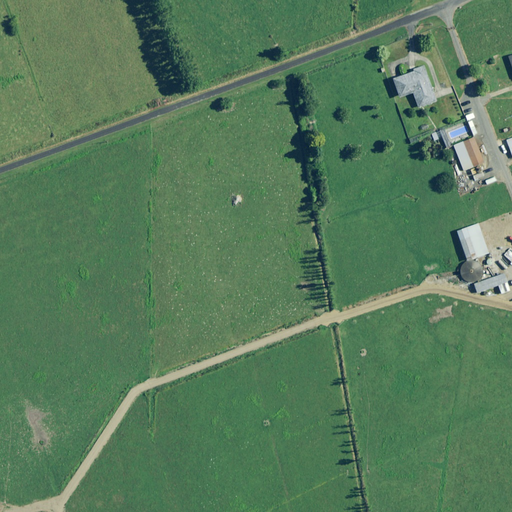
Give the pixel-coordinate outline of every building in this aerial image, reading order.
[(436,101),(424,67),(393,79),(399,98),(413,93),(418,108),(436,101)] [(478,133),(472,120),(468,122),(473,135),(478,133)] [(446,135),(444,130),(440,132),(447,149),(451,147),(448,140),(446,135)] [(473,167),(484,163),(474,137),(463,142),(453,146),(463,171),(473,167)] [(475,260),(473,260),(473,259),(489,254),(478,224),(456,232),(465,256),(467,261),(466,261),(464,262),(463,264),(462,265),(461,267),(461,269),(461,271),(461,273),(462,275),(462,276),(464,278),(465,279),(466,280),(468,281),(470,281),(472,281),(474,281),(476,281),(477,280),(479,279),(480,277),(481,276),(482,274),(482,272),(482,270),(482,268),(482,266),(481,265),(480,263),(478,262),(477,261),(475,260)] [(511,291),(504,273),(474,284),(477,293),(498,285),(501,294),(511,291)]
